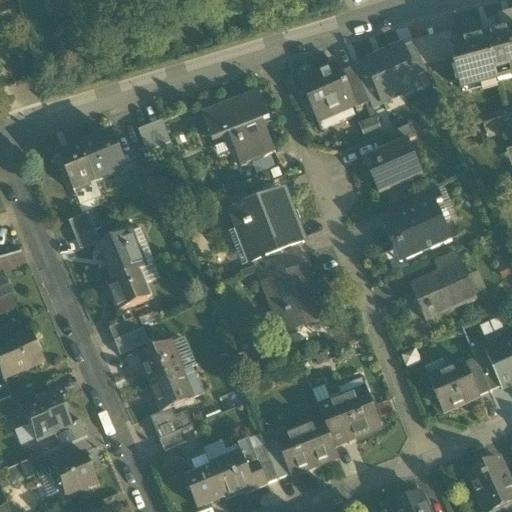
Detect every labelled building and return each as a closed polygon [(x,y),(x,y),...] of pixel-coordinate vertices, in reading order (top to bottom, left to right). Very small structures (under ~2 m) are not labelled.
[(511,12),(499,16),(503,33),(511,31),(511,12)] [(455,57),(464,90),(466,90),(465,86),(496,77),(497,81),(511,77),(511,31),(503,33),(453,47),(452,47),(455,57)] [(426,40),(426,41),(414,44),(403,49),(416,77),(427,73),(423,65),(432,63),(455,57),(452,47),(453,47),(450,34),(426,40)] [(366,64),(383,102),(420,86),(416,77),(403,49),(403,48),(366,64)] [(366,64),(355,68),(354,67),(341,73),(353,102),(352,103),(354,109),(370,102),(372,107),(383,102),(366,64)] [(301,82),(316,118),(352,103),(353,102),(341,73),(338,66),(301,82)] [(235,135),(246,163),(275,152),(264,125),(270,123),(258,93),(202,115),(211,137),(233,128),(235,135)] [(511,114),(502,117),(508,134),(511,132),(511,114)] [(383,133),(376,116),(359,124),(366,140),(383,133)] [(138,130),(145,148),(133,153),(138,164),(142,176),(155,171),(147,152),(172,142),(163,120),(138,130)] [(388,136),(393,148),(409,141),(409,142),(415,139),(410,127),(388,136)] [(213,143),(235,135),(233,128),(211,137),(213,143)] [(114,135),(82,148),(95,182),(127,169),(138,164),(133,153),(123,157),(114,135)] [(365,160),(379,193),(423,174),(409,142),(409,141),(393,148),(365,160)] [(73,191),(95,182),(82,148),(59,157),(73,191)] [(271,156),(252,164),(256,175),(276,167),(271,156)] [(102,197),(95,182),(73,191),(79,206),(102,197)] [(444,186),(437,189),(443,202),(436,205),(445,225),(459,219),(444,186)] [(414,199),(419,211),(436,203),(436,205),(443,202),(437,189),(414,199)] [(238,228),(252,262),(253,262),(302,243),(303,243),(283,192),(232,212),(238,228)] [(401,247),(407,262),(453,242),(445,225),(436,205),(436,203),(419,211),(385,225),(396,249),(401,247)] [(100,242),(95,230),(88,214),(69,221),(76,238),(81,250),(100,242)] [(241,266),(252,262),(238,228),(228,232),(241,266)] [(132,235),(145,268),(154,265),(155,265),(141,231),(132,235)] [(102,247),(116,281),(137,272),(145,268),(132,235),(102,247)] [(311,266),(306,255),(302,243),(253,262),(258,273),(263,286),(268,284),(268,283),(306,268),(311,266)] [(434,264),(439,276),(462,266),(457,255),(434,264)] [(160,279),(154,265),(145,268),(137,272),(143,286),(160,279)] [(429,308),(433,319),(477,301),(474,296),(466,276),(462,266),(439,276),(412,287),(422,311),(429,308)] [(268,284),(287,333),(326,318),(306,268),(268,283),(268,284)] [(478,271),(466,276),(474,296),(487,291),(478,271)] [(143,286),(137,272),(116,281),(109,283),(121,311),(148,300),(143,286)] [(0,277),(0,312),(16,306),(4,276),(0,277)] [(110,329),(114,341),(134,333),(129,321),(110,329)] [(143,329),(134,333),(114,341),(121,356),(149,344),(143,329)] [(0,347),(0,371),(3,378),(24,369),(25,371),(43,363),(31,335),(0,347)] [(177,362),(181,373),(192,368),(197,366),(185,338),(172,343),(179,361),(177,362)] [(139,356),(151,385),(181,373),(177,362),(179,361),(172,343),(139,356)] [(489,359),(501,389),(511,384),(511,344),(487,355),(489,359)] [(449,375),(448,371),(443,359),(423,367),(430,383),(449,375)] [(478,364),(480,367),(467,372),(478,397),(490,392),(501,389),(489,359),(478,364)] [(430,383),(443,414),(479,399),(478,397),(467,372),(464,364),(448,371),(449,375),(430,383)] [(204,396),(192,368),(181,373),(193,400),(204,396)] [(193,400),(181,373),(151,385),(163,413),(173,409),(193,400)] [(339,389),(343,400),(345,399),(347,403),(369,394),(364,380),(339,389)] [(0,388),(0,401),(11,398),(6,386),(0,388)] [(312,391),(319,409),(330,405),(332,404),(325,386),(312,391)] [(336,420),(345,444),(383,429),(369,394),(347,403),(345,399),(343,400),(332,404),(330,405),(336,420)] [(29,426),(36,442),(54,435),(71,427),(71,426),(59,397),(23,412),(29,426)] [(345,444),(336,420),(330,405),(319,409),(324,421),(325,424),(334,448),(345,444)] [(151,418),(160,441),(181,432),(193,427),(187,412),(176,417),(173,409),(163,413),(151,418)] [(291,476),(338,458),(334,448),(325,424),(324,421),(276,440),(278,443),(281,451),(291,476)] [(54,435),(60,448),(87,437),(81,422),(71,426),(71,427),(54,435)] [(36,442),(29,426),(14,432),(21,448),(22,448),(36,442)] [(273,431),(260,436),(265,447),(273,444),(273,445),(278,443),(276,440),(273,431)] [(159,442),(164,453),(186,443),(181,432),(160,441),(159,442)] [(54,435),(36,442),(41,456),(60,448),(54,435)] [(253,451),(265,447),(260,436),(249,440),(253,451)] [(211,465),(212,468),(224,497),(225,500),(255,488),(256,490),(267,486),(267,485),(258,463),(253,451),(249,440),(236,446),(237,447),(240,454),(211,465)] [(36,442),(22,448),(28,462),(41,456),(36,442)] [(205,450),(211,465),(240,454),(237,447),(226,451),(223,442),(205,450)] [(273,444),(265,447),(268,455),(281,451),(278,443),(273,445),(273,444)] [(281,451),(268,455),(265,447),(253,451),(258,463),(267,485),(278,481),(291,476),(281,451)] [(62,492),(65,501),(89,491),(88,488),(99,483),(87,455),(52,469),(54,474),(62,492)] [(20,465),(26,481),(48,472),(41,456),(28,462),(20,465)] [(468,473),(485,511),(511,498),(511,484),(511,481),(500,459),(468,473)] [(197,508),(224,497),(212,468),(185,479),(197,508)] [(62,492),(54,474),(40,480),(47,498),(62,492)] [(391,507),(393,511),(429,511),(421,493),(391,507)]
